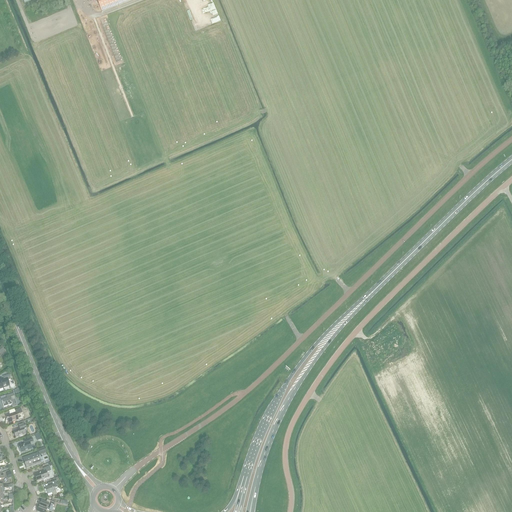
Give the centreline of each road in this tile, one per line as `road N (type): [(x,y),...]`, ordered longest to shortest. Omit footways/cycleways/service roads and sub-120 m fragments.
road 1 (unclassified): [(113,488),(242,395),(511,140)]
road 2 (unclassified): [(290,511),(289,429),(327,366),(511,179)]
road 3 (primary): [(378,285),(295,369),(246,471)]
road 4 (primary): [(259,475),(292,393),(378,285)]
road 5 (tertiary): [(96,489),(65,446),(0,289)]
road 6 (primary): [(378,285),(511,158)]
